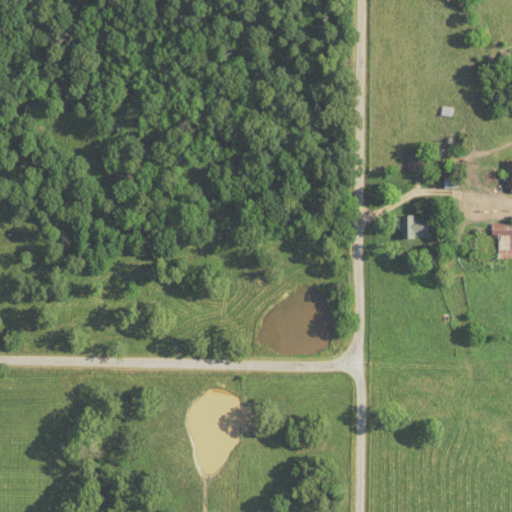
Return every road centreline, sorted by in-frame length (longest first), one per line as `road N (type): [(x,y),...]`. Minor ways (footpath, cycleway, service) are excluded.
road 1 (residential): [(364,511),(361,0)]
road 2 (residential): [(361,367),(0,360)]
